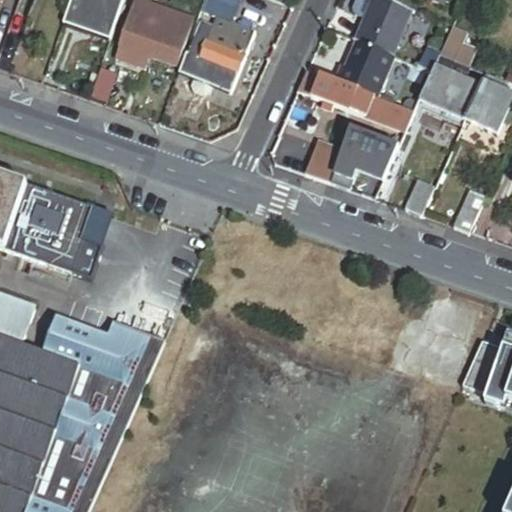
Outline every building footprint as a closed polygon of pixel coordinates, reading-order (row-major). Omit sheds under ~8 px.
[(71,0),(63,25),(85,0),(71,0)] [(101,0),(85,0),(63,25),(111,42),(105,1),(101,0)] [(125,0),(105,0),(105,1),(111,42),(125,0)] [(210,0),(208,6),(232,15),(237,0),(210,0)] [(413,13),(382,0),(374,0),(357,43),(391,57),(394,58),(413,13)] [(200,26),(211,30),(214,22),(227,27),(232,15),(208,6),(200,26)] [(158,62),(170,29),(132,15),(119,48),(129,52),(147,59),(158,62)] [(197,35),(188,59),(236,78),(252,37),(227,27),(214,22),(211,30),(208,39),(197,35)] [(467,34),(452,28),(441,52),(438,58),(454,65),(462,47),(467,34)] [(189,36),(170,29),(158,62),(177,69),(189,36)] [(341,69),(335,84),(374,100),(391,57),(357,43),(345,70),(341,69)] [(438,58),(441,52),(426,46),(417,68),(431,73),(438,58)] [(462,47),(454,65),(467,70),(475,52),(462,47)] [(147,59),(129,52),(125,63),(143,70),(147,59)] [(106,57),(97,82),(111,87),(120,62),(106,57)] [(188,59),(186,58),(177,79),(195,86),(212,93),(228,99),(236,78),(188,59)] [(467,70),(454,65),(438,58),(431,73),(417,103),(463,124),(484,77),(467,70)] [(335,84),(317,77),(309,98),(334,108),(342,111),(363,120),(403,136),(413,114),(374,100),(335,84)] [(511,101),(511,88),(484,77),(463,124),(496,138),(511,101)] [(212,93),(195,86),(194,89),(195,95),(205,99),(210,96),(212,93)] [(342,111),(334,108),(332,113),(340,116),(342,111)] [(349,131),(341,153),(329,186),(348,193),(355,174),(381,184),(397,148),(349,131)] [(329,186),(341,153),(316,144),(304,177),(329,186)] [(0,251),(74,278),(86,243),(96,214),(0,180),(0,251)] [(415,184),(401,213),(420,220),(432,193),(415,184)] [(469,194),(453,231),(468,238),(484,201),(469,194)] [(106,249),(116,221),(96,214),(86,243),(106,249)] [(94,284),(106,249),(86,243),(74,278),(94,284)] [(0,298),(0,343),(22,351),(36,311),(0,298)] [(88,511),(168,334),(119,317),(110,342),(106,352),(92,347),(96,337),(69,327),(63,345),(56,363),(42,358),(22,351),(0,343),(0,511),(88,511)] [(63,345),(69,327),(55,322),(49,340),(63,345)] [(106,352),(110,342),(96,337),(92,347),(106,352)] [(56,363),(63,345),(49,340),(42,358),(56,363)] [(511,355),(482,344),(462,389),(490,399),(486,407),(505,415),(508,406),(511,407),(511,355)]
